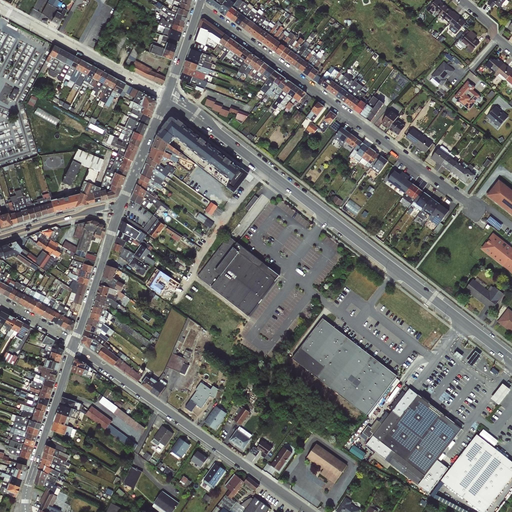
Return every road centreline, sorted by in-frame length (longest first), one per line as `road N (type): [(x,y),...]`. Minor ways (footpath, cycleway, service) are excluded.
road 1 (secondary): [(511,360),(164,94)]
road 2 (residential): [(197,8),(473,206)]
road 3 (residential): [(75,345),(305,511)]
road 4 (residential): [(164,94),(0,6)]
road 5 (residential): [(75,345),(24,503)]
road 6 (residential): [(120,206),(75,345)]
road 7 (secondary): [(120,206),(0,236)]
road 8 (secondary): [(120,206),(164,94)]
